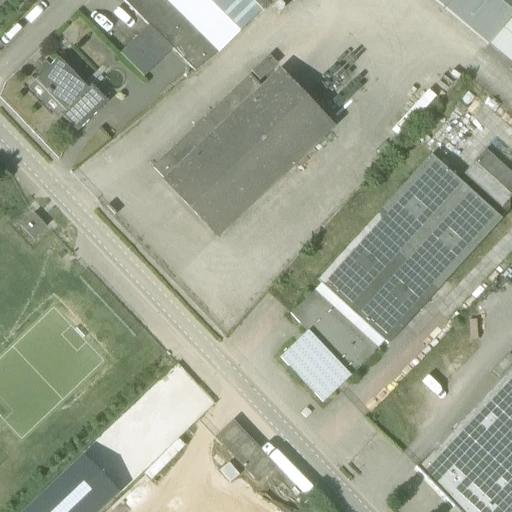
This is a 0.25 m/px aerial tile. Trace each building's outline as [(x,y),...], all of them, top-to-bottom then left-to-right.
[(271,0),(122,0),(196,72),(260,11),(271,0)] [(511,0),(434,0),(488,46),(492,42),(511,61),(511,0)] [(88,89),(81,81),(59,59),(36,81),(65,111),(61,115),(78,131),(108,102),(92,85),(88,89)] [(333,127),(279,70),(261,87),(250,75),(153,168),(164,179),(218,238),(333,127)] [(511,196),(511,175),(485,151),(458,181),(430,155),(319,279),(323,283),(315,290),(290,314),(307,332),(280,358),(323,403),(375,354),(384,341),(388,345),(501,220),(499,218),(509,206),(506,203),(511,196)] [(32,239),(46,227),(33,213),(20,226),(32,239)] [(511,511),(511,362),(417,468),(415,468),(457,511),(511,511)] [(258,482),(274,467),(233,423),(217,438),(258,482)] [(84,452),(19,511),(94,511),(118,489),(84,452)]
